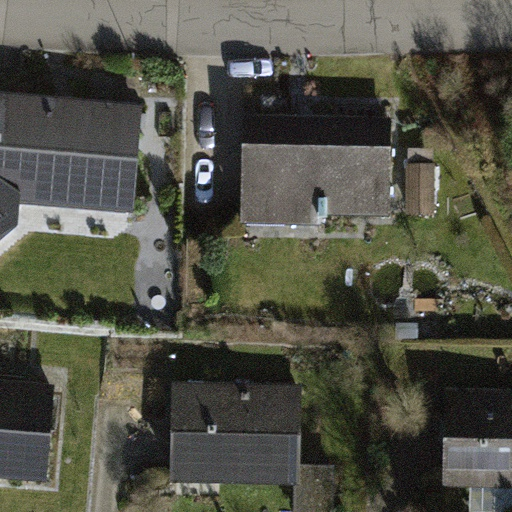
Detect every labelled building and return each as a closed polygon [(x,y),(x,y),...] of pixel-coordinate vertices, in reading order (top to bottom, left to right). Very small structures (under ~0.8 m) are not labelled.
[(0,249),(10,239),(11,224),(129,228),(137,123),(0,112),(0,249)] [(386,136),(240,134),(239,238),(385,240),(386,136)] [(427,176),(404,176),(404,227),(427,227),(427,176)] [(47,403),(0,398),(0,503),(36,507),(47,403)] [(295,400),(166,401),(167,503),(289,502),(288,511),(327,511),(328,483),(296,483),(295,400)] [(511,511),(511,401),(433,400),(431,501),(460,501),(459,511),(511,511)]
